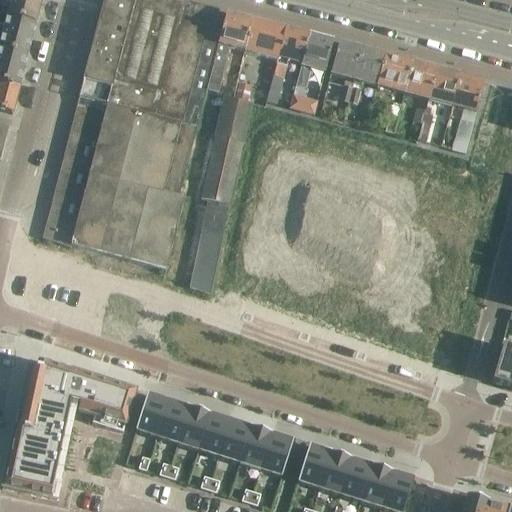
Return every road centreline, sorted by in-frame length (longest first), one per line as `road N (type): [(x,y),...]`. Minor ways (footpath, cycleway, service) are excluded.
road 1 (residential): [(464,406),(0,242)]
road 2 (residential): [(0,311),(449,462)]
road 3 (residential): [(0,242),(44,132),(78,0)]
road 4 (secondary): [(303,0),(511,54)]
